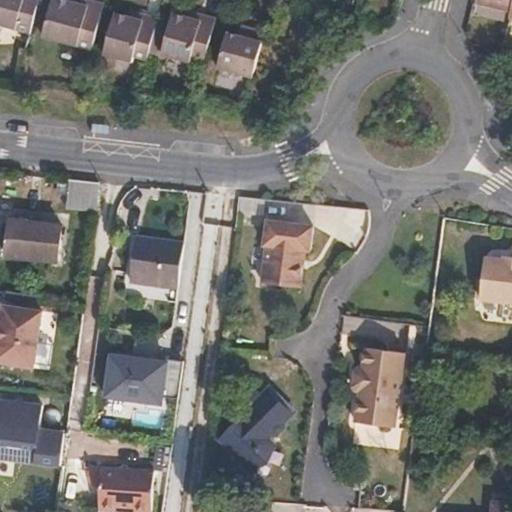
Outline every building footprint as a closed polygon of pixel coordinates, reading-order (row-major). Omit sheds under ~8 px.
[(0,0),(0,30),(29,38),(38,0),(0,0)] [(511,0),(475,0),(475,1),(511,10),(511,0)] [(43,42),(90,56),(102,10),(86,5),(85,11),(55,1),(43,42)] [(199,26),(172,19),(162,60),(191,68),(193,64),(204,66),(215,23),(201,19),(199,26)] [(135,64),(145,66),(156,25),(142,22),(140,29),(115,21),(103,62),(132,69),(135,64)] [(219,74),(253,82),(265,37),(240,31),(238,39),(228,37),(219,74)] [(101,184),(71,180),(69,207),(98,210),(101,184)] [(8,255),(58,263),(62,228),(13,222),(8,255)] [(267,287),(303,292),(308,255),(314,255),(317,227),(269,222),(267,249),(270,249),(267,287)] [(133,279),(179,285),(183,242),(138,238),(133,279)] [(511,254),(507,253),(506,258),(486,256),(481,298),(511,302),(511,254)] [(0,363),(34,369),(43,310),(3,304),(0,326),(0,363)] [(174,356),(114,349),(108,395),(168,404),(174,356)] [(354,428),(395,431),(405,358),(364,352),(362,372),(356,373),(352,376),(350,390),(353,394),(359,397),(354,428)] [(261,395),(244,414),(247,416),(223,442),(249,471),(265,466),(270,450),(264,443),(269,436),(273,440),(282,440),(284,438),(285,432),(281,423),(293,409),(269,387),(261,395)] [(234,405),(244,414),(261,395),(251,387),(234,405)] [(0,419),(0,459),(62,467),(66,435),(42,430),(44,406),(3,401),(0,419)] [(97,504),(136,510),(148,510),(151,510),(156,473),(103,465),(97,504)] [(501,511),(511,511),(511,503),(502,503),(501,511)]
